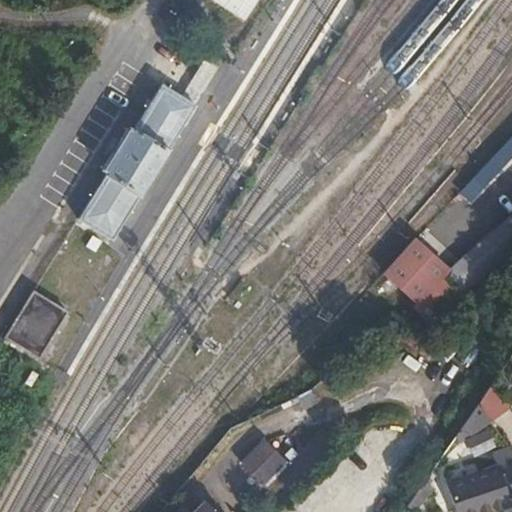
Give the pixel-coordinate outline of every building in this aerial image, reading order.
[(216,0),(246,19),(258,0),(216,0)] [(218,70),(202,60),(191,77),(184,88),(180,95),(196,105),(200,98),(207,87),(218,70)] [(106,173),(77,219),(111,240),(194,107),(160,85),(132,131),(128,128),(102,170),(106,173)] [(414,240),(384,274),(416,303),(413,307),(428,324),(458,298),(457,297),(511,248),(511,218),(501,228),(499,226),(447,270),(414,240)] [(33,290),(3,337),(39,359),(68,312),(33,290)] [(477,404),(490,421),(492,422),(510,409),(492,383),(477,404)] [(477,404),(455,437),(460,444),(490,421),(477,404)] [(264,440),(241,463),(262,484),(284,462),(264,440)] [(510,505),(511,504),(511,459),(445,482),(455,511),(494,511),(511,506),(510,505)] [(433,468),(406,506),(414,511),(415,511),(430,494),(435,493),(430,483),(438,472),(433,468)] [(214,511),(203,501),(192,511),(214,511)]
